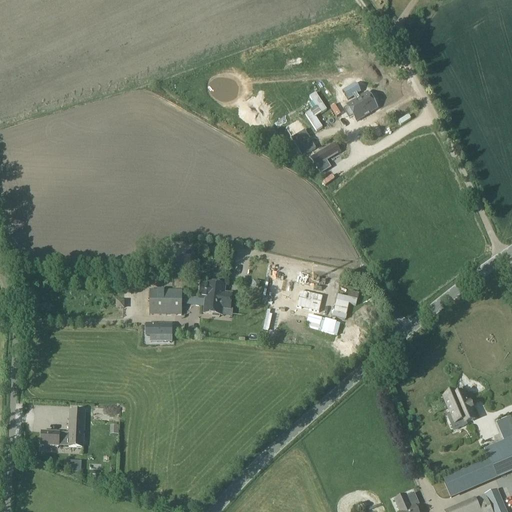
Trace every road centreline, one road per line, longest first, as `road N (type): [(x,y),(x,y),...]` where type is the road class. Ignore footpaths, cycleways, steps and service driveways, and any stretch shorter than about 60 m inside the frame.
road 1 (unclassified): [(212,511),(426,312),(511,247)]
road 2 (track): [(505,251),(402,52),(362,0)]
road 3 (unclassified): [(8,511),(14,333),(0,262)]
